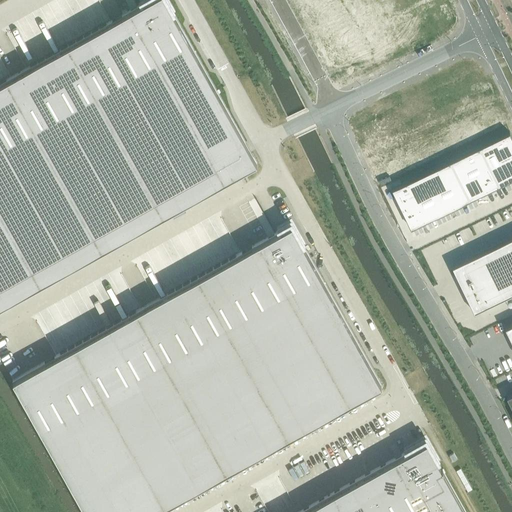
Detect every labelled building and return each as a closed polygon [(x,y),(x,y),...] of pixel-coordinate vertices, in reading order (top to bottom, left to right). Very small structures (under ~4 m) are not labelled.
[(165,0),(144,0),(143,1),(143,3),(141,4),(0,82),(0,306),(257,163),(216,90),(173,14),(165,0)] [(406,100),(386,109),(405,149),(497,104),(480,68),(479,67),(478,66),(477,65),(476,65),(475,64),(474,64),(473,64),(472,64),(471,64),(470,64),(408,95),(407,95),(407,96),(406,96),(406,97),(406,98),(406,99),(406,100)] [(511,136),(510,131),(480,146),(499,185),(511,178),(511,136)] [(480,146),(451,160),(470,199),(499,185),(480,146)] [(451,160),(392,188),(411,228),(470,199),(451,160)] [(278,231),(13,379),(86,511),(153,511),(381,385),(303,245),(291,223),(280,229),(281,230),(278,231)] [(511,236),(452,266),(474,311),(511,292),(511,236)] [(466,511),(438,461),(425,439),(407,449),(408,451),(406,452),(402,454),(395,458),(298,511),(466,511)]
